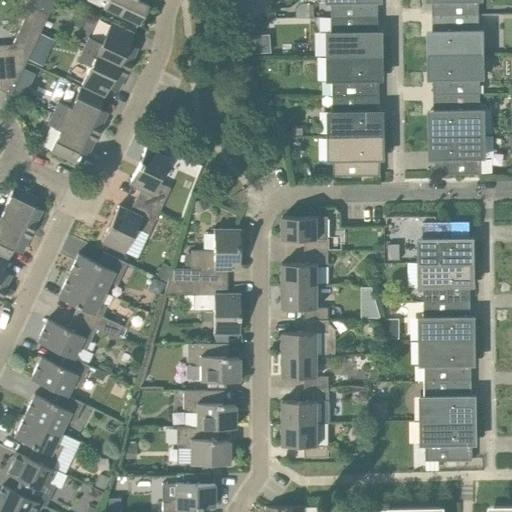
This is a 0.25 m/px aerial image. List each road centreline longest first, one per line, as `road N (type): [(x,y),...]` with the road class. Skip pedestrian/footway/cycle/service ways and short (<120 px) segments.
road 1 (residential): [(236,511),(260,471),(266,210),(295,195),(511,192)]
road 2 (residential): [(76,200),(101,176),(159,54),(171,0)]
road 3 (residential): [(0,349),(76,200)]
